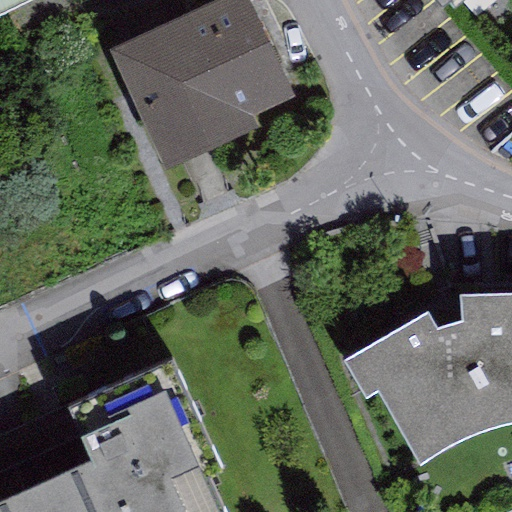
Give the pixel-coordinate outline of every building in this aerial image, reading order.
[(0,0),(0,20),(42,0),(0,0)] [(242,0),(110,62),(167,183),(255,142),(250,130),(294,110),(242,0)] [(438,0),(450,15),(468,0),(438,0)] [(425,324),(344,371),(365,408),(375,403),(419,475),(429,468),(443,460),(459,452),(481,443),(503,435),(511,433),(511,305),(458,305),(462,331),(435,341),(425,324)] [(89,478),(34,503),(38,511),(210,511),(203,496),(219,488),(167,375),(63,422),(89,478)] [(38,511),(34,503),(13,511),(38,511)]
